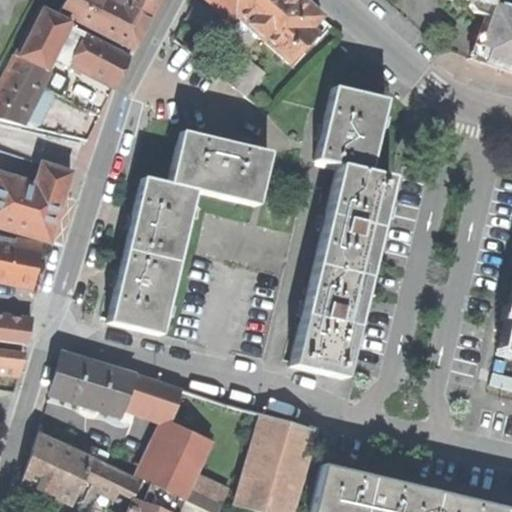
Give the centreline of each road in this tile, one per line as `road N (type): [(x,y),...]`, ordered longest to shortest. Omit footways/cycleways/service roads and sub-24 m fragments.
road 1 (residential): [(175,0),(123,95),(52,326)]
road 2 (residential): [(460,103),(392,372),(366,425)]
road 3 (residential): [(430,440),(434,383),(498,114)]
road 4 (residential): [(52,326),(366,425)]
road 5 (residential): [(52,326),(0,492)]
road 6 (residential): [(336,0),(432,88),(460,103)]
